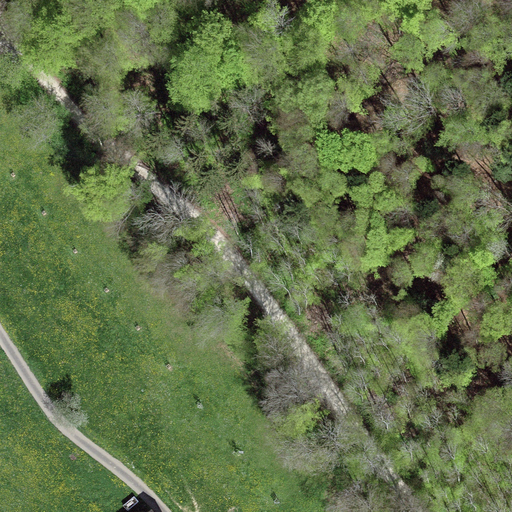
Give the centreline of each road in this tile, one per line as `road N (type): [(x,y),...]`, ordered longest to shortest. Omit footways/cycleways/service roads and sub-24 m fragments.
road 1 (track): [(417,511),(241,269),(0,41)]
road 2 (unclassified): [(163,511),(57,420),(0,333)]
